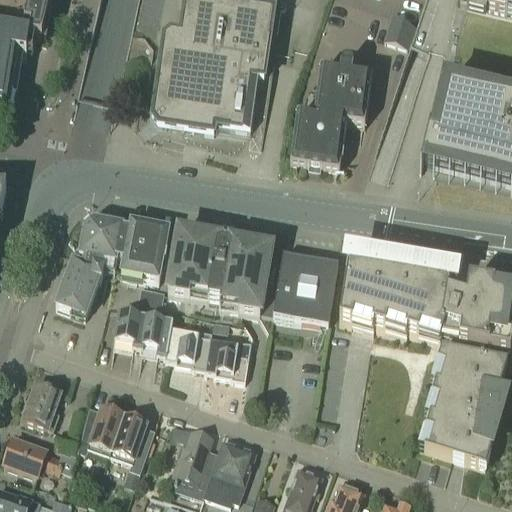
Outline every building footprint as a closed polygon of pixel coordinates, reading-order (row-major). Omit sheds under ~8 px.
[(0,0),(0,39),(20,42),(27,44),(41,46),(51,0),(0,0)] [(511,0),(461,0),(459,9),(511,21),(511,0)] [(163,46),(151,122),(159,132),(212,140),(213,132),(249,138),(258,78),(264,79),(273,19),(192,7),(184,13),(179,42),(169,41),(163,46)] [(392,21),(384,47),(406,54),(414,30),(403,27),(403,25),(392,21)] [(0,120),(8,122),(16,70),(22,71),(27,44),(20,42),(0,39),(0,120)] [(296,122),(289,171),(338,178),(345,130),(364,133),(371,83),(351,81),(352,74),(352,73),(352,72),(351,71),(350,69),(349,68),(347,67),(346,67),(344,68),(343,68),(342,68),(341,69),(341,70),(340,71),(340,72),(339,79),(320,76),(313,124),(296,122)] [(428,141),(419,179),(420,179),(422,171),(511,191),(511,108),(445,93),(433,146),(428,145),(429,141),(428,141)] [(72,268),(55,314),(84,325),(98,288),(100,288),(104,269),(115,270),(116,267),(122,234),(93,229),(83,235),(78,264),(84,265),(83,272),(72,268)] [(122,234),(116,267),(123,268),(120,282),(159,289),(162,268),(165,268),(166,258),(164,258),(167,237),(129,230),(129,235),(122,234)] [(178,241),(167,302),(219,311),(218,317),(259,324),(270,257),(178,241)] [(282,262),(273,326),(328,334),(337,271),(282,262)] [(349,266),(339,330),(373,340),(374,336),(407,345),(407,341),(440,351),(441,347),(447,347),(445,359),(441,358),(431,392),(435,393),(425,425),(429,426),(420,458),(485,476),(491,453),(488,453),(501,409),(486,406),(488,400),(497,403),(507,369),(483,365),(485,354),(489,354),(490,345),(511,348),(511,340),(511,295),(468,288),(465,307),(453,303),(457,287),(415,275),(414,279),(382,270),(380,274),(349,265),(348,266),(349,266)] [(140,293),(138,305),(161,309),(163,297),(140,293)] [(138,305),(136,317),(159,321),(161,309),(138,305)] [(118,319),(112,356),(131,359),(131,356),(141,358),(147,324),(118,319)] [(147,324),(141,358),(142,358),(145,363),(155,364),(165,366),(164,370),(171,328),(147,324)] [(171,328),(164,370),(191,374),(191,376),(204,378),(203,381),(204,381),(211,339),(171,333),(172,328),(171,328)] [(211,339),(204,381),(231,386),(230,387),(244,389),(251,350),(210,344),(211,339)] [(35,392),(22,428),(47,437),(47,436),(52,438),(58,422),(53,420),(60,401),(35,392)] [(86,427),(77,459),(85,462),(87,457),(108,464),(123,423),(114,420),(115,416),(105,413),(104,416),(100,415),(95,430),(86,427)] [(58,440),(54,455),(73,460),(76,450),(78,451),(86,420),(73,417),(67,442),(58,440)] [(123,423),(108,464),(130,472),(128,477),(138,481),(149,449),(140,446),(146,431),(142,430),(143,426),(133,423),(132,426),(123,423)] [(186,454),(182,452),(172,484),(178,485),(174,497),(203,507),(211,482),(215,469),(206,466),(212,446),(190,438),(190,439),(186,454)] [(12,447),(3,474),(36,486),(40,475),(58,479),(59,475),(72,479),(77,464),(62,459),(59,465),(45,460),(45,459),(12,447)] [(238,510),(255,461),(251,459),(252,456),(243,453),(242,456),(235,454),(236,451),(227,448),(226,451),(222,449),(215,469),(211,482),(223,486),(217,503),(238,510)] [(288,504),(285,511),(312,511),(322,484),(317,483),(317,480),(312,479),(310,480),(298,476),(288,504)] [(359,511),(363,501),(361,501),(360,496),(353,494),(350,496),(339,492),(333,508),(330,507),(328,511),(359,511)] [(0,499),(0,511),(70,511),(72,508),(56,503),(52,511),(44,511),(31,507),(31,505),(18,501),(16,505),(0,499)] [(134,500),(129,511),(139,511),(140,503),(134,500)]
